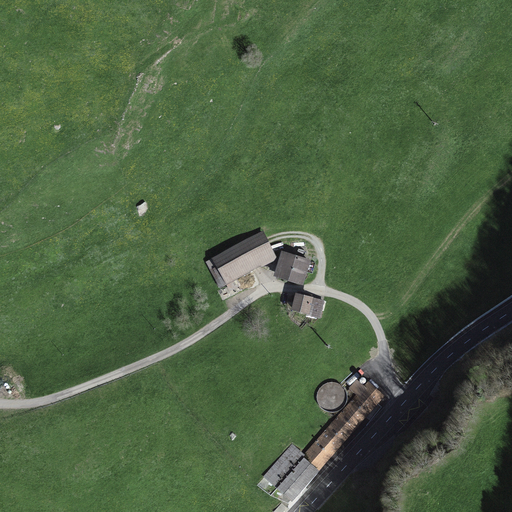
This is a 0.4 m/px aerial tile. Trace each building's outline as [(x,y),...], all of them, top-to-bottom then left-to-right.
[(267,256),(253,229),(202,255),(216,282),(267,256)] [(304,259),(272,251),(267,274),(299,282),(304,259)] [(314,297),(285,292),(282,310),(311,315),(314,297)] [(376,392),(356,377),(298,451),(318,466),(376,392)] [(295,456),(270,487),(286,500),(311,469),(295,456)]
